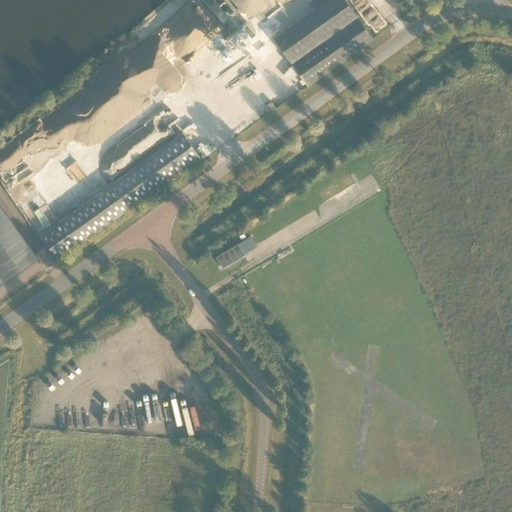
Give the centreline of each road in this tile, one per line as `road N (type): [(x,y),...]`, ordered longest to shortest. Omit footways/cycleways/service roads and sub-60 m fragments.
road 1 (unclassified): [(145,224),(407,34),(435,17),(497,9)]
road 2 (unclassified): [(257,511),(264,413),(257,376),(145,224)]
road 3 (unclassified): [(0,325),(145,224)]
